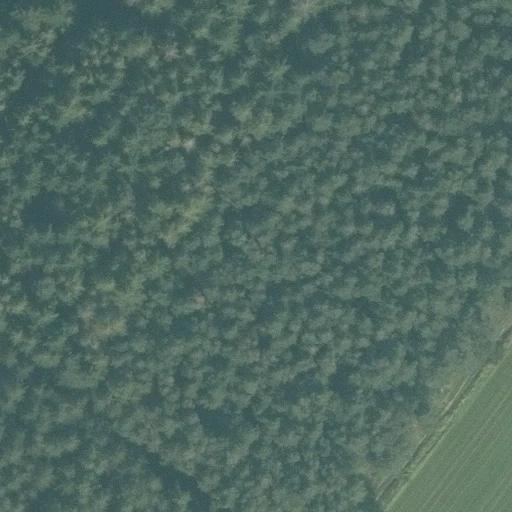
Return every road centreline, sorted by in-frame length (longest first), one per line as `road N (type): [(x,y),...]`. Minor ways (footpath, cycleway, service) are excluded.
road 1 (track): [(511,283),(337,511)]
road 2 (track): [(220,511),(0,337)]
